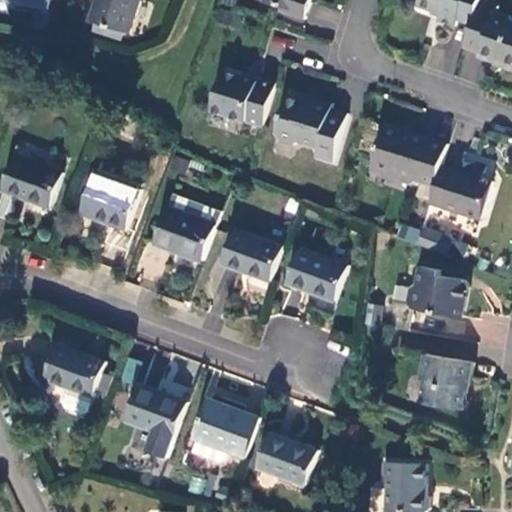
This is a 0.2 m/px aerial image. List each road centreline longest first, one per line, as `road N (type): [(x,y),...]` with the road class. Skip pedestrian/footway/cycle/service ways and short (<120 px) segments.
road 1 (residential): [(0,275),(35,280),(293,378)]
road 2 (residential): [(511,114),(359,62),(352,24),(359,0)]
